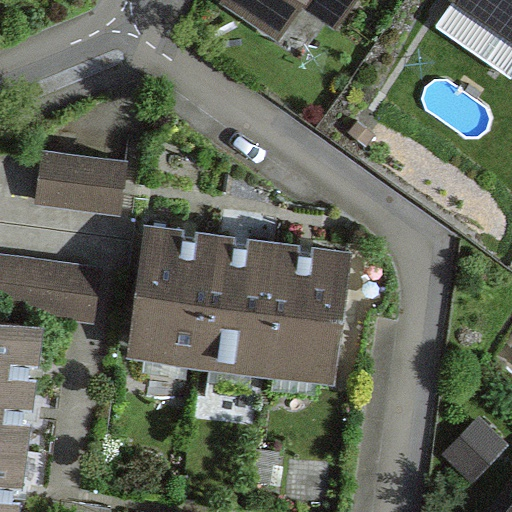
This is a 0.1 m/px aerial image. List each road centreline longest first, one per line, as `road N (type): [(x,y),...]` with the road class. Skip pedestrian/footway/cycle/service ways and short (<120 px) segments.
road 1 (residential): [(133,7),(403,245),(418,290),(395,511)]
road 2 (residential): [(133,7),(0,66)]
